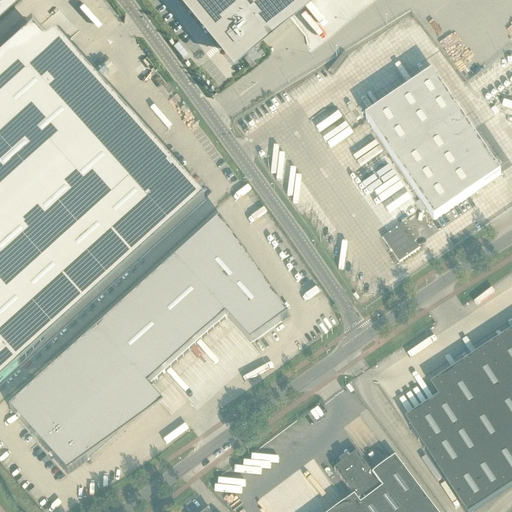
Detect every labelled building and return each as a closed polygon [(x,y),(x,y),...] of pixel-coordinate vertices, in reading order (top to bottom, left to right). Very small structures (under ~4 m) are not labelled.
[(193,0),(236,52),(299,0),(193,0)] [(0,35),(0,385),(205,201),(64,45),(31,8),(0,35)] [(473,71),(511,43),(511,9),(450,53),(461,68),(468,64),(473,71)] [(366,121),(434,221),(501,176),(433,75),(366,121)] [(314,123),(331,150),(356,134),(349,122),(350,121),(345,114),(343,115),(338,108),(314,123)] [(404,211),(375,232),(380,239),(378,240),(387,253),(418,232),(404,211)] [(156,399),(157,399),(148,389),(163,375),(164,375),(223,321),(226,318),(250,345),(251,345),(286,320),(289,318),(220,221),(215,225),(10,411),(66,474),(68,475),(85,463),(87,461),(156,399)] [(511,342),(435,394),(443,406),(410,428),(464,511),(475,511),(511,487),(511,342)] [(254,457),(255,466),(262,465),(263,470),(271,469),(271,464),(280,463),(279,458),(287,457),(285,439),(276,440),(276,444),(268,445),(269,450),(260,451),(261,456),(254,457)] [(434,511),(429,505),(429,504),(395,460),(394,460),(394,461),(377,473),(377,474),(373,477),(356,455),(349,461),(346,457),(345,458),(340,462),(339,463),(342,466),(334,472),(355,498),(348,503),(347,504),(336,511),(434,511)]
